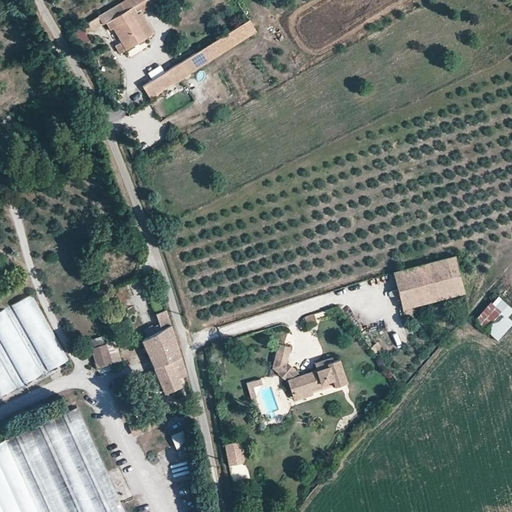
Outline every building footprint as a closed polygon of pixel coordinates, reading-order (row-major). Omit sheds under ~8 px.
[(128,0),(117,7),(122,16),(135,8),(130,0),(128,0)] [(148,40),(156,35),(144,15),(154,8),(149,0),(130,0),(135,8),(140,17),(136,20),(148,40)] [(130,51),(148,40),(136,20),(140,17),(135,8),(122,16),(117,7),(92,24),(97,32),(109,25),(113,32),(117,30),(130,51)] [(261,35),(254,23),(146,89),(153,101),(261,35)] [(91,36),(97,32),(92,24),(86,29),(91,36)] [(80,52),(92,44),(81,28),(69,36),(80,52)] [(43,77),(47,82),(54,77),(50,72),(43,77)] [(95,265),(98,274),(133,260),(131,253),(95,265)] [(394,275),(403,310),(465,294),(456,259),(394,275)] [(9,308),(45,373),(65,362),(29,297),(9,308)] [(474,322),(483,330),(493,321),(500,313),(490,304),(474,322)] [(0,312),(0,344),(23,387),(40,376),(4,310),(0,312)] [(140,342),(163,395),(180,387),(178,378),(186,374),(166,316),(156,319),(160,332),(155,334),(140,342)] [(306,323),(308,332),(320,329),(317,320),(306,323)] [(493,321),(483,330),(487,334),(497,325),(493,321)] [(88,350),(95,369),(122,361),(115,341),(88,350)] [(277,363),(288,365),(291,356),(279,353),(277,363)] [(280,375),(289,369),(288,367),(288,365),(277,363),(275,372),(280,375)] [(305,380),(297,374),(288,381),(291,383),(295,398),(304,395),(303,393),(336,385),(337,389),(338,392),(350,388),(344,365),(338,366),(337,364),(325,367),(326,369),(320,371),(321,375),(305,380)] [(0,397),(13,390),(0,365),(0,397)] [(288,381),(297,374),(289,369),(280,375),(288,381)] [(296,404),(316,398),(315,395),(337,389),(336,385),(303,393),(304,395),(295,398),(296,404)] [(119,394),(124,402),(130,399),(125,391),(119,394)] [(4,441),(36,511),(123,511),(77,410),(4,441)] [(139,440),(148,458),(184,442),(176,423),(139,440)] [(0,511),(36,511),(4,441),(0,442),(0,511)]
